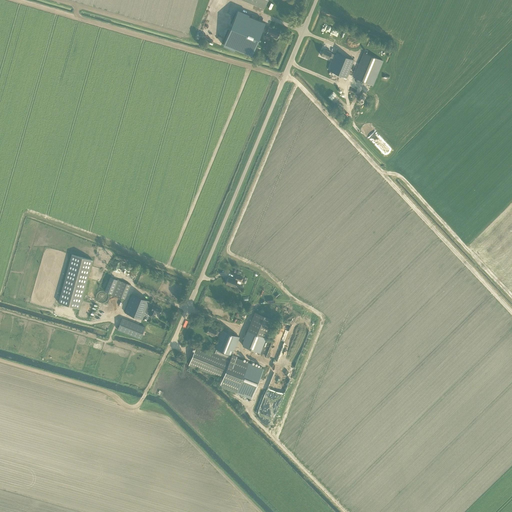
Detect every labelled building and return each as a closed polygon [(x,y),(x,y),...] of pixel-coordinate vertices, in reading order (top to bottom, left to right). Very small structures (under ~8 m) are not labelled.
[(242,0),(264,9),(267,0),(242,0)] [(264,26),(265,23),(247,16),(240,34),(258,41),(262,31),(266,33),(266,34),(267,35),(266,36),(272,38),(272,37),(277,39),(280,31),(269,26),(268,28),(264,26)] [(331,52),(323,49),(320,55),(329,59),(329,57),(333,59),(329,71),(346,78),(354,60),(336,53),(335,55),(331,53),(331,52)] [(373,86),(383,61),(363,53),(353,78),(373,86)] [(93,258),(72,252),(58,303),(78,309),(93,258)] [(228,277),(225,284),(235,287),(236,283),(240,284),(241,282),(243,278),(236,276),(235,279),(228,277)] [(130,285),(117,280),(110,277),(105,292),(124,299),(130,285)] [(148,304),(149,301),(132,294),(124,312),(142,319),(145,313),(149,315),(154,317),(155,313),(159,314),(161,308),(153,304),(152,305),(148,304)] [(254,312),(247,330),(241,345),(258,352),(260,346),(265,347),(268,339),(266,339),(274,319),(254,312)] [(140,339),(145,327),(122,318),(117,330),(140,339)] [(196,346),(189,365),(222,378),(220,385),(237,392),(243,376),(258,382),(263,369),(248,363),(248,364),(235,359),(236,357),(232,355),(239,337),(221,330),(220,332),(216,330),(217,330),(208,326),(206,333),(214,336),(215,335),(222,337),(215,354),(196,346)]
